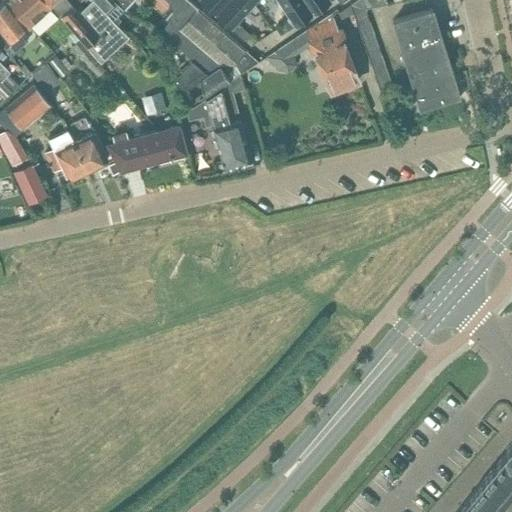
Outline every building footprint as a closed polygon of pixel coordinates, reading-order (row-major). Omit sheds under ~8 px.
[(26,25),(28,24),(10,0),(3,0),(0,3),(0,42),(11,56),(35,35),(26,25)] [(29,25),(53,6),(47,0),(10,0),(28,24),(29,25)] [(127,37),(102,11),(92,0),(80,13),(68,0),(47,0),(53,6),(101,60),(127,37)] [(102,11),(113,0),(91,0),(92,0),(102,11)] [(114,0),(124,9),(132,0),(114,0)] [(166,0),(172,5),(172,10),(166,17),(170,21),(161,31),(184,51),(205,69),(209,73),(218,64),(226,72),(244,52),(196,10),(198,8),(188,0),(166,0)] [(200,0),(215,13),(227,0),(200,0)] [(227,0),(215,13),(232,29),(232,28),(251,46),(256,39),(251,33),(250,34),(237,22),(258,0),(227,0)] [(314,14),(304,0),(277,0),(290,19),(276,29),(281,36),(295,26),(314,14)] [(304,0),(314,14),(332,2),(330,0),(304,0)] [(393,20),(408,70),(448,58),(433,8),(393,20)] [(288,72),(296,65),(293,55),(312,42),(331,91),(359,80),(340,31),(330,14),(265,57),(278,70),(288,72)] [(72,46),(96,76),(104,70),(95,59),(80,40),(72,46)] [(0,78),(11,91),(12,92),(19,85),(8,74),(10,71),(3,64),(0,61),(0,51),(2,50),(0,48),(0,78)] [(54,68),(60,76),(70,68),(59,54),(49,62),(54,68)] [(448,58),(408,70),(420,110),(460,98),(448,58)] [(190,59),(172,79),(182,91),(194,83),(199,80),(207,75),(190,59)] [(207,75),(199,80),(204,97),(226,82),(229,80),(226,72),(218,64),(209,73),(207,75)] [(48,65),(33,74),(40,87),(54,78),(48,65)] [(0,78),(0,101),(11,91),(0,78)] [(224,168),(252,161),(238,111),(234,113),(226,82),(204,97),(224,168)] [(117,83),(111,88),(119,97),(125,92),(117,83)] [(0,112),(0,121),(13,137),(52,104),(35,84),(0,112)] [(152,115),(155,126),(165,124),(161,112),(166,110),(161,93),(142,98),(147,116),(152,115)] [(76,138),(74,138),(86,169),(108,158),(94,129),(93,129),(90,122),(72,131),(76,138)] [(113,153),(121,172),(187,154),(179,124),(127,138),(125,131),(112,134),(114,141),(108,143),(113,153)] [(86,169),(74,138),(68,129),(49,137),(54,148),(45,152),(55,172),(63,168),(67,177),(86,169)] [(0,134),(0,141),(14,165),(23,160),(6,131),(0,134)] [(32,161),(13,171),(28,204),(48,195),(32,161)] [(456,511),(498,511),(504,505),(511,505),(511,441),(505,450),(506,453),(456,511)]
